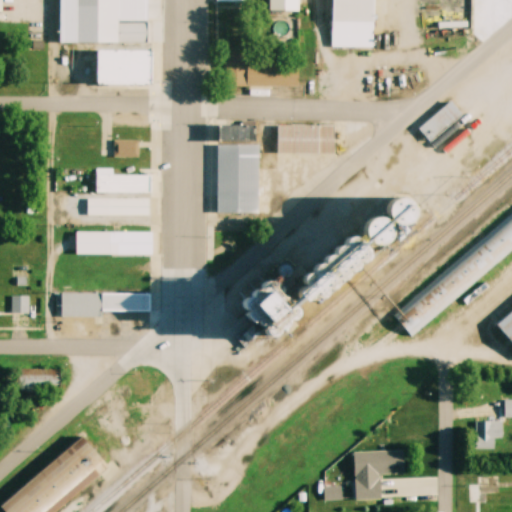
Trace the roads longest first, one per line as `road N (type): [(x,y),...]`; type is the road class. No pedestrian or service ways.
road 1 (residential): [(184,314),(511,26)]
road 2 (residential): [(391,132),(365,110),(0,103)]
road 3 (residential): [(184,314),(187,0)]
road 4 (tertiary): [(0,474),(184,314)]
road 5 (tertiary): [(184,511),(184,314)]
road 6 (residential): [(449,511),(450,353)]
road 7 (residential): [(146,347),(0,347)]
